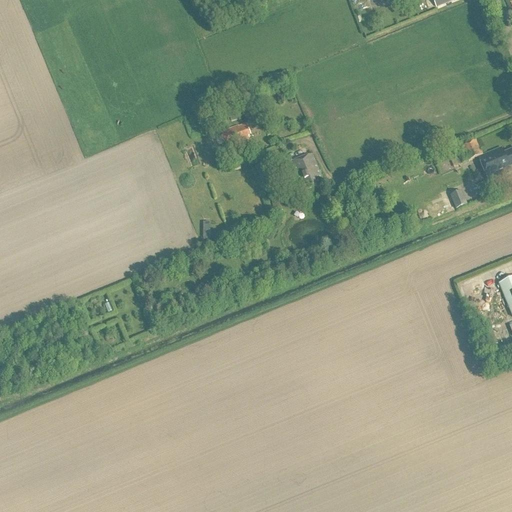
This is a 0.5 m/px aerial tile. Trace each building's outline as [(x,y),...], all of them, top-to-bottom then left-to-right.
[(431,0),(435,9),(455,0),(431,0)] [(249,137),(252,136),(248,126),(240,129),(240,127),(222,134),(228,149),(250,140),(249,137)] [(475,140),(461,147),(467,161),(482,155),(475,140)] [(509,168),(511,167),(511,149),(502,154),(500,148),(477,158),(488,182),(510,172),(509,168)] [(467,164),(463,154),(457,157),(461,166),(467,164)] [(318,183),(323,181),(312,156),(292,164),(304,193),(319,186),(318,183)] [(286,167),(282,158),(265,165),(269,174),(286,167)] [(262,185),(268,182),(261,166),(255,168),(262,185)] [(456,211),(467,206),(462,192),(450,197),(456,211)] [(278,198),(272,199),(275,218),(281,216),(278,198)] [(511,280),(499,286),(511,318),(511,280)] [(492,348),(498,345),(493,334),(487,337),(492,348)]
